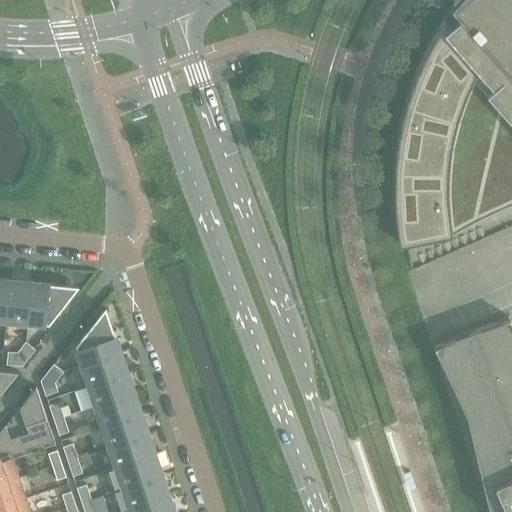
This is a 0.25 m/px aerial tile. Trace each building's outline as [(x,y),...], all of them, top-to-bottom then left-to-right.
[(394,174),(394,186),(395,206),(396,224),(399,241),(400,242),(452,232),(452,230),(464,223),(490,210),(511,200),(511,0),(458,0),(453,7),(460,15),(451,22),(445,18),(437,31),(431,41),(425,52),(420,63),(416,74),(412,84),(408,95),(405,105),(402,116),(400,127),(398,138),(396,150),(395,162),(394,174)] [(0,318),(6,319),(10,279),(0,278),(0,318)] [(27,321),(31,281),(17,280),(17,281),(12,280),(12,279),(10,279),(6,319),(27,321)] [(78,286),(51,283),(39,282),(39,283),(33,282),(33,281),(31,281),(27,321),(48,323),(49,323),(78,286)] [(511,511),(511,319),(511,315),(455,335),(433,345),(466,414),(490,511),(504,505),(506,511),(511,511)] [(118,345),(113,329),(109,330),(95,319),(91,325),(75,344),(76,345),(82,365),(120,352),(119,350),(118,350),(117,345),(118,345)] [(25,361),(35,349),(25,341),(15,353),(25,361)] [(125,370),(124,366),(125,365),(120,352),(82,365),(89,385),(127,372),(126,370),(125,370)] [(25,361),(15,353),(7,353),(6,364),(22,365),(25,361)] [(53,384),(63,371),(54,364),(44,376),(53,384)] [(0,391),(1,391),(16,372),(16,371),(0,369),(0,391)] [(132,391),(130,386),(132,386),(127,372),(89,385),(96,406),(134,393),(133,391),(132,391)] [(56,391),(53,384),(44,376),(40,380),(45,395),(56,391)] [(0,461),(10,458),(55,443),(36,387),(35,387),(20,407),(29,433),(10,439),(5,425),(0,431),(0,461)] [(139,412),(138,407),(139,407),(134,393),(96,406),(103,426),(141,413),(140,411),(139,412)] [(64,416),(59,402),(49,405),(54,420),(64,416)] [(146,432),(144,427),(146,427),(141,413),(103,426),(110,447),(148,434),(147,432),(146,432)] [(69,431),(64,416),(54,420),(59,434),(69,431)] [(153,453),(151,448),(152,448),(148,434),(110,447),(117,467),(155,454),(154,452),(153,453)] [(78,457),(73,443),(63,446),(67,461),(78,457)] [(61,463),(57,450),(48,453),(52,466),(61,463)] [(160,473),(158,468),(159,468),(155,454),(117,467),(124,487),(162,475),(161,473),(160,473)] [(83,472),(78,457),(67,461),(72,475),(83,472)] [(0,483),(17,478),(10,458),(0,461),(0,483)] [(66,476),(61,463),(52,466),(57,479),(66,476)] [(167,494),(165,489),(166,488),(162,475),(124,487),(131,508),(169,495),(168,493),(167,494)] [(0,506),(24,498),(17,478),(0,483),(0,506)] [(92,498),(87,484),(76,487),(81,502),(92,498)] [(75,504),(71,491),(61,494),(66,507),(75,504)] [(172,511),(172,509),(173,509),(169,495),(131,508),(131,511),(172,511)] [(0,511),(28,511),(24,498),(0,506),(0,511)] [(96,511),(92,498),(81,502),(84,511),(96,511)]
